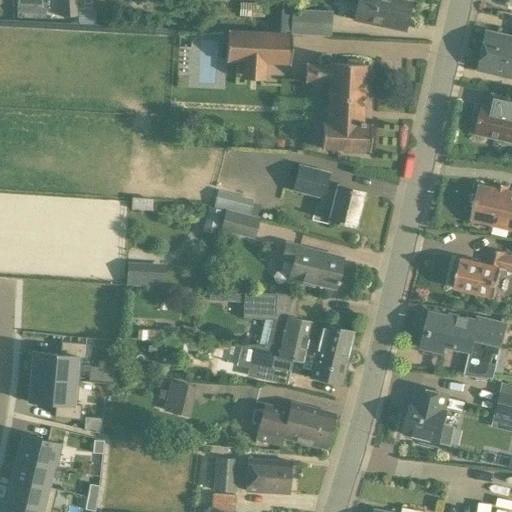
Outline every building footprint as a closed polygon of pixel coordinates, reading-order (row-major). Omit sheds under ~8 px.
[(45,4),(42,4),(42,0),(17,0),(16,17),(45,19),(45,4)] [(78,16),(76,0),(59,0),(60,17),(78,16)] [(268,32),(290,34),(291,10),(291,0),(270,0),(269,9),(265,8),(265,4),(240,3),(239,17),(250,17),(250,31),(268,32)] [(357,0),(356,4),(353,21),(391,28),(392,25),(404,27),(409,2),(400,0),(357,0)] [(291,10),(290,34),(331,36),(332,12),(291,10)] [(225,62),(245,63),(244,76),(267,77),(267,64),(289,65),(291,34),(227,31),(225,62)] [(511,35),(511,38),(488,33),(480,71),(511,78),(511,35)] [(305,64),(304,82),(328,83),(326,123),(322,122),(322,128),(319,128),(317,133),(317,138),(319,143),(321,143),(321,148),(354,150),(354,152),(364,153),(364,151),(368,151),(370,125),(362,124),(363,102),(366,102),(366,87),(364,87),(365,65),(361,65),(361,60),(346,59),(346,64),(329,63),(329,65),(305,64)] [(482,106),(476,133),(511,140),(511,96),(492,92),(488,108),(482,106)] [(318,204),(331,208),(328,220),(353,227),(362,194),(337,187),(337,188),(326,185),(330,173),(298,165),(292,190),(320,198),(318,204)] [(511,193),(480,185),(472,219),(511,228),(511,193)] [(213,207),(225,210),(225,209),(257,217),(260,206),(252,203),(253,199),(217,190),(213,207)] [(136,197),(136,209),(152,209),(152,197),(136,197)] [(220,230),(254,239),(259,217),(257,217),(225,209),(225,210),(220,230)] [(312,287),(313,283),(334,289),(341,261),(285,246),(281,260),(292,263),(288,280),(312,287)] [(511,255),(489,250),(486,264),(461,259),(454,287),(494,296),(500,271),(511,274),(511,255)] [(126,285),(164,287),(165,265),(127,262),(126,285)] [(35,292),(34,326),(84,328),(85,298),(95,298),(96,284),(62,283),(61,293),(35,292)] [(234,291),(234,303),(244,303),(243,318),(250,319),(263,320),(270,320),(265,344),(281,342),(347,359),(353,333),(322,326),(317,346),(312,345),(313,340),(309,339),(313,322),(295,317),(288,315),(292,296),(292,295),(244,292),(234,291)] [(493,378),(501,345),(505,325),(473,316),(472,322),(430,313),(422,347),(443,352),(445,344),(470,350),(464,376),(493,378)] [(179,327),(149,327),(149,336),(179,337),(179,327)] [(29,361),(28,377),(73,381),(76,357),(85,358),(86,344),(61,342),(59,354),(32,352),(32,354),(33,354),(32,361),(29,361)] [(257,345),(252,371),(266,375),(267,373),(268,368),(279,370),(281,362),(282,359),(293,361),(302,363),(301,369),(311,371),(309,378),(340,386),(347,359),(281,342),(265,344),(264,344),(264,346),(257,345)] [(113,380),(113,366),(90,366),(90,379),(113,380)] [(28,377),(26,393),(29,393),(28,400),(28,402),(55,404),(54,417),(79,419),(81,405),(71,404),(73,381),(28,377)] [(171,380),(163,411),(188,417),(196,387),(171,380)] [(494,422),(493,427),(511,432),(511,385),(503,383),(501,392),(496,413),(494,422)] [(454,427),(444,425),(447,411),(445,411),(449,395),(419,388),(415,404),(413,404),(406,434),(423,438),(422,441),(439,445),(439,443),(450,446),(454,427)] [(280,447),(282,438),(326,450),(335,416),(291,404),(289,409),(263,404),(256,431),(257,432),(255,440),(280,447)] [(19,443),(15,458),(51,466),(57,443),(21,434),(19,443)] [(92,441),(91,453),(101,454),(102,441),(92,441)] [(238,459),(215,457),(213,491),(235,493),(238,459)] [(15,458),(10,479),(46,487),(51,466),(15,458)] [(289,463),(248,460),(246,491),(287,494),(289,463)] [(10,479),(5,500),(41,508),(46,487),(10,479)] [(89,485),(87,497),(98,500),(98,486),(89,485)] [(233,511),(235,495),(212,494),(210,511),(233,511)] [(87,497),(84,510),(88,511),(93,511),(98,500),(87,497)] [(5,500),(2,511),(40,511),(41,508),(5,500)]
